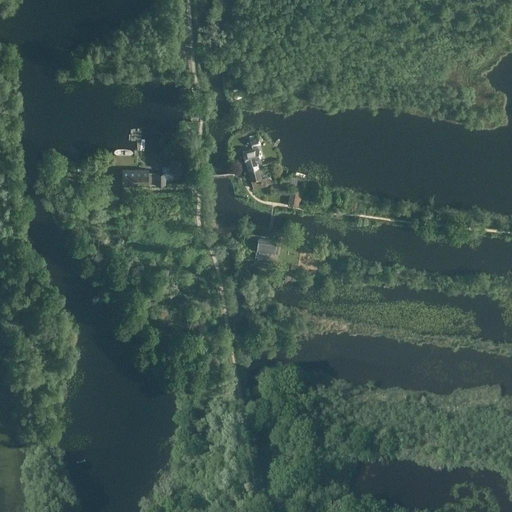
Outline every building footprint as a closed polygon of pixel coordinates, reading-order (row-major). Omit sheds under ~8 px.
[(248,170),(263,166),(258,148),(243,151),(248,170)] [(182,173),(182,161),(170,161),(170,166),(163,166),(163,172),(149,172),(149,170),(123,170),(123,184),(166,184),(166,178),(173,178),(173,173),(182,173)] [(265,174),(263,166),(248,170),(253,188),(268,184),(267,183),(271,182),(273,187),(271,188),(271,193),(279,193),(279,188),(280,188),(281,188),(281,181),(274,181),(273,179),(271,179),(270,175),(268,176),(267,173),(265,174)] [(279,188),(279,193),(279,194),(290,195),(288,204),(298,206),(300,190),(281,188),(280,188),(279,188)] [(274,248),(276,241),(259,238),(258,243),(251,241),(248,256),(255,258),(254,265),(267,267),(270,251),(277,253),(278,249),(274,248)]
